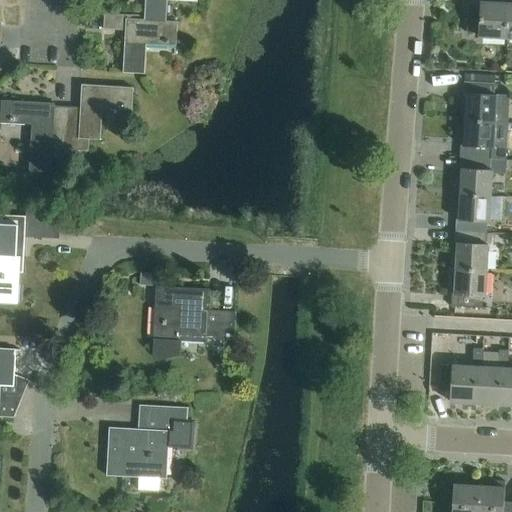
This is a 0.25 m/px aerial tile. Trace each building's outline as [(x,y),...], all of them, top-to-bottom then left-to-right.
[(146,0),(146,20),(167,21),(168,0),(146,0)] [(480,36),(509,38),(510,5),(482,3),(482,5),(469,5),(468,32),(480,33),(480,36)] [(167,21),(146,20),(131,19),(132,15),(105,14),(105,29),(126,30),(124,72),(146,73),(148,41),(166,42),(165,43),(170,43),(170,42),(178,43),(179,21),(167,21)] [(466,103),(465,120),(509,123),(511,96),(495,95),(496,84),(465,82),(464,103),(466,103)] [(68,107),(66,150),(89,152),(90,139),(101,140),(103,105),(121,106),(121,107),(124,107),(124,106),(133,107),(134,88),(83,85),(81,108),(68,107)] [(66,150),(68,107),(56,106),(56,103),(2,100),(1,118),(10,118),(10,119),(14,119),(33,120),(30,170),(52,171),(53,155),(65,156),(66,150)] [(461,145),(461,157),(492,159),(492,158),(506,158),(506,149),(495,148),(495,145),(508,146),(509,123),(465,120),(464,145),(461,145)] [(492,159),(461,157),(460,168),(463,168),(461,194),(492,196),(494,170),(491,170),(492,159)] [(457,220),(456,232),(488,233),(488,222),(491,222),(492,196),(461,194),(460,220),(457,220)] [(0,215),(0,303),(19,304),(21,272),(23,272),(26,217),(0,215)] [(458,242),(457,269),(488,271),(489,244),(487,244),(488,233),(456,232),(456,242),(458,242)] [(486,298),(488,271),(457,269),(455,295),(453,294),(452,307),(483,308),(484,298),(486,298)] [(209,289),(158,286),(154,355),(160,361),(182,355),(182,340),(206,341),(206,338),(235,339),(236,315),(219,314),(219,323),(207,323),(209,289)] [(0,416),(14,418),(29,380),(19,376),(19,375),(15,375),(16,350),(0,348),(0,416)] [(452,403),(478,404),(480,367),(484,367),(485,350),(475,349),(474,367),(454,366),(442,366),(441,391),(453,391),(452,403)] [(480,367),(478,404),(503,406),(505,369),(509,369),(510,351),(500,351),(499,368),(484,367),(480,367)] [(511,368),(509,369),(505,369),(503,406),(511,406),(511,368)] [(189,408),(176,407),(150,405),(149,430),(111,428),(108,475),(141,477),(141,473),(168,474),(169,447),(193,448),(195,420),(188,420),(189,408)] [(479,511),(480,486),(465,485),(465,478),(454,478),(453,498),(442,497),(441,511),(479,511)] [(480,486),(479,511),(511,511),(511,501),(504,502),(505,481),(495,480),(494,487),(480,486)]
